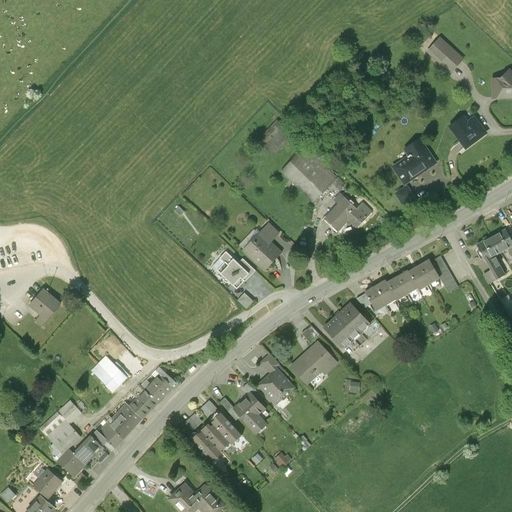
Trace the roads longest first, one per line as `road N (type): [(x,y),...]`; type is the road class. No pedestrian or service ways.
road 1 (residential): [(80,511),(163,417),(272,321),(511,185)]
road 2 (track): [(0,139),(132,0)]
road 3 (track): [(511,421),(470,444),(394,511)]
road 4 (track): [(443,225),(511,345)]
